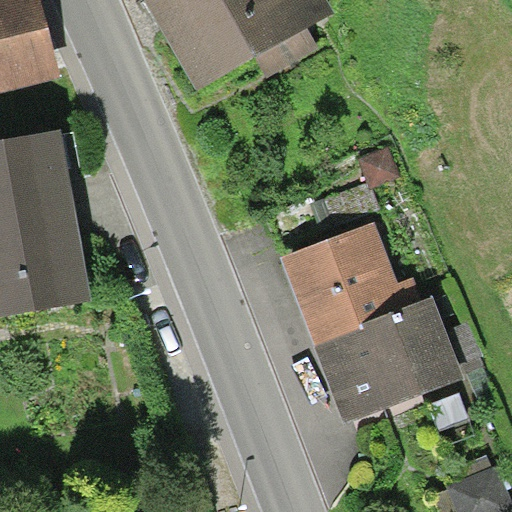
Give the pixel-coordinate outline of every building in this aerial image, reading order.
[(39,0),(0,0),(0,97),(61,82),(39,0)] [(142,0),(196,96),(335,19),(324,0),(142,0)] [(0,147),(0,324),(92,308),(62,137),(0,147)] [(388,149),(359,160),(371,190),(400,179),(388,149)] [(281,262),(315,351),(361,333),(359,330),(407,312),(374,226),(281,262)] [(361,333),(315,351),(344,429),(465,383),(433,301),(407,312),(359,330),(361,333)] [(511,511),(511,501),(498,468),(447,489),(456,511),(511,511)]
